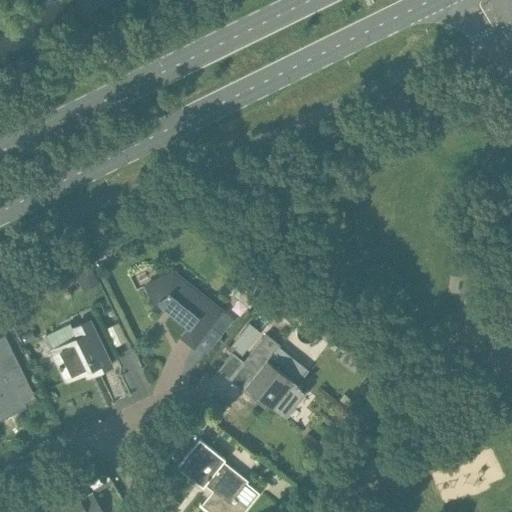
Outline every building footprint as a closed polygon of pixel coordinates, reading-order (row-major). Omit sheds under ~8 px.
[(79,268),(77,269),(87,289),(99,283),(89,264),(79,268)] [(223,311),(173,272),(146,285),(155,303),(158,301),(160,304),(189,328),(182,337),(194,346),(223,311)] [(251,272),(234,295),(250,308),(267,285),(251,272)] [(292,305),(285,314),(295,322),(302,313),(292,305)] [(113,364),(91,319),(76,326),(81,335),(52,349),(67,380),(91,368),(94,373),(113,364)] [(249,322),(239,335),(251,344),(261,331),(249,322)] [(209,348),(220,334),(211,326),(200,340),(209,348)] [(309,371),(279,348),(281,345),(266,333),(244,361),(257,371),(246,385),(284,416),(306,390),(299,384),(309,371)] [(0,351),(0,419),(27,406),(18,388),(0,351)] [(188,417),(202,428),(210,419),(196,407),(188,417)] [(226,457),(201,436),(179,464),(204,484),(206,482),(214,488),(202,503),(212,511),(240,511),(245,506),(234,497),(249,478),(225,458),(226,457)] [(90,484),(93,489),(110,479),(107,474),(90,484)] [(102,511),(91,493),(80,500),(76,494),(56,506),(54,503),(39,511),(102,511)]
